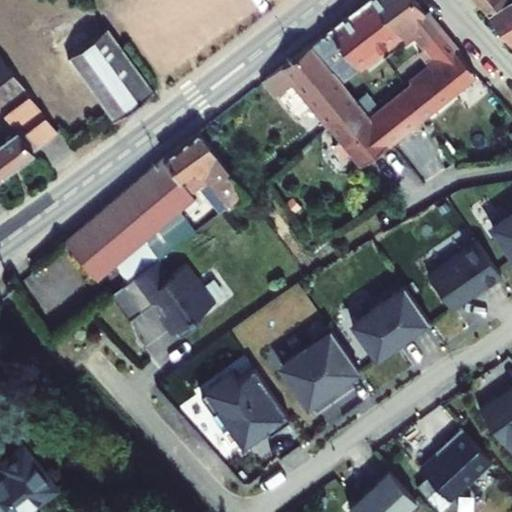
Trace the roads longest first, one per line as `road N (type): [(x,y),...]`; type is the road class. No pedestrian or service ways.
road 1 (tertiary): [(323,0),(0,244)]
road 2 (residential): [(511,331),(255,511)]
road 3 (residential): [(94,362),(235,511)]
